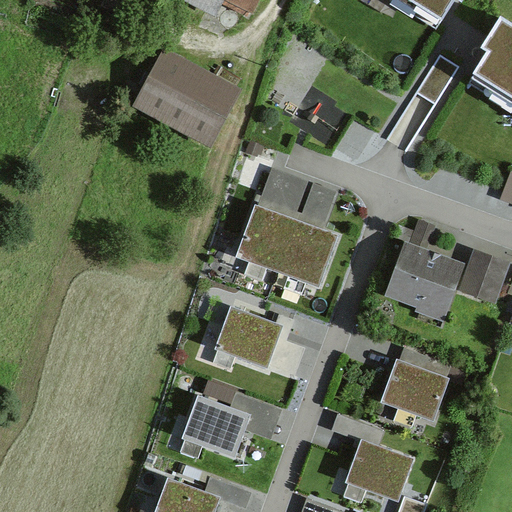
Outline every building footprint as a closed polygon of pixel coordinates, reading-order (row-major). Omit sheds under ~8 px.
[(139,0),(110,0),(105,14),(130,24),(139,0)] [(212,0),(244,17),(252,0),(212,0)] [(465,0),(395,0),(441,28),(454,7),(459,10),(465,0)] [(511,40),(502,35),(486,60),(492,63),(478,86),(511,107),(511,40)] [(234,94),(158,53),(131,104),(206,145),(234,94)] [(359,161),(374,135),(353,124),(339,150),(359,161)] [(511,202),(511,175),(502,198),(511,202)] [(295,216),(256,202),(238,249),(278,263),(295,216)] [(335,231),(295,216),(278,263),(318,278),(335,231)] [(461,259),(401,238),(384,289),(444,309),(461,259)] [(509,267),(477,255),(464,290),(496,302),(509,267)] [(281,321),(230,302),(216,341),(266,360),(281,321)] [(446,373),(398,356),(384,396),(432,413),(446,373)] [(247,409),(199,391),(184,430),(233,448),(247,409)] [(183,451),(200,455),(205,440),(188,435),(183,451)] [(411,453),(362,435),(347,475),(397,493),(411,453)] [(210,511),(218,491),(169,473),(154,511),(210,511)]
